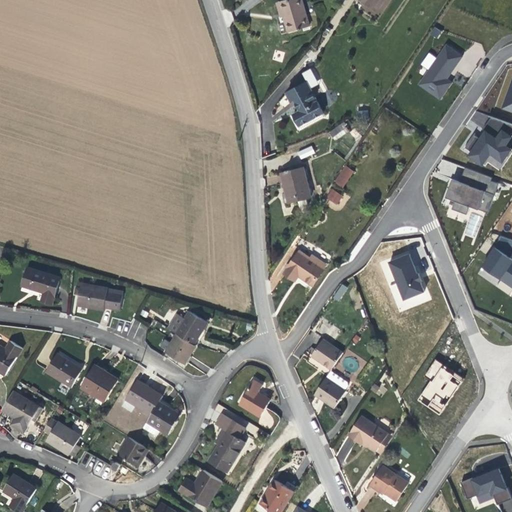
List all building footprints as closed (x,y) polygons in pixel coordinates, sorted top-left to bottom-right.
[(309,26),(302,0),(286,0),(279,2),(283,17),(288,32),(309,26)] [(381,17),(389,0),(358,0),(356,5),(381,17)] [(437,39),(442,31),(434,26),(429,34),(437,39)] [(463,56),(446,45),(420,85),(440,99),(449,85),(451,82),(447,79),(451,74),(454,69),(463,56)] [(275,50),(272,60),(282,62),(285,52),(275,50)] [(511,81),(502,108),(511,111),(511,81)] [(324,113),(307,82),(286,93),(290,102),(294,101),(297,107),(299,111),(293,114),(299,126),(324,113)] [(346,132),(344,127),(329,133),(331,138),(346,132)] [(491,162),(500,148),(511,159),(511,158),(511,130),(506,128),(501,136),(486,128),(478,138),(474,144),(476,151),(491,162)] [(463,151),(468,154),(476,137),(471,134),(463,151)] [(297,151),(301,159),(315,154),(312,146),(297,151)] [(344,165),(334,180),(344,187),(355,172),(344,165)] [(311,197),(303,167),(281,173),(285,189),(288,198),(293,197),(294,201),(298,200),(299,206),(308,204),(306,198),(311,197)] [(459,181),(452,178),(443,197),(454,202),(451,210),(466,214),(468,207),(478,210),(491,177),(466,169),(459,181)] [(344,198),(329,188),(323,196),(339,206),(344,198)] [(464,234),(475,238),(483,217),(472,213),(464,234)] [(511,256),(511,240),(499,236),(481,267),(511,288),(511,257),(511,258),(511,256)] [(313,285),(324,269),(310,259),(299,251),(284,273),(295,280),(299,275),(301,277),(313,285)] [(407,254),(387,261),(401,299),(425,292),(407,254)] [(326,265),(312,256),(310,259),(324,269),(326,265)] [(52,304),(60,278),(27,267),(22,286),(33,290),(43,293),(41,301),(52,304)] [(348,288),(339,282),(330,296),(339,301),(348,288)] [(120,310),(123,294),(107,291),(108,288),(81,283),(80,288),(76,287),(74,294),(79,295),(77,305),(99,309),(104,310),(105,308),(120,310)] [(204,328),(208,322),(190,311),(185,319),(178,314),(169,328),(178,334),(194,344),(204,328)] [(323,339),(333,325),(324,319),(314,332),(323,339)] [(184,364),(196,345),(194,344),(178,334),(166,352),(169,354),(167,357),(169,358),(173,360),(174,358),(184,364)] [(332,370),(343,353),(323,339),(312,356),(323,363),(332,370)] [(0,371),(6,375),(23,348),(11,341),(6,350),(0,346),(0,371)] [(72,387),(80,373),(77,371),(79,367),(70,361),(57,353),(46,372),(72,387)] [(465,379),(434,358),(424,375),(431,380),(417,399),(438,416),(465,379)] [(105,402),(117,382),(106,376),(102,373),(104,371),(94,365),(81,387),(105,402)] [(335,408),(346,391),(345,391),(349,386),(348,382),(331,370),(315,394),(324,401),(335,408)] [(261,417),(270,400),(262,395),(258,393),(263,385),(254,380),(239,404),(261,417)] [(159,402),(162,396),(148,387),(147,388),(145,387),(136,381),(126,399),(151,414),(159,402)] [(35,421),(43,409),(13,392),(2,410),(15,418),(11,424),(16,427),(24,432),(32,419),(35,421)] [(169,435),(180,415),(177,413),(159,402),(151,414),(143,428),(157,436),(161,430),(169,435)] [(228,473),(246,442),(239,438),(246,428),(222,414),(216,425),(224,430),(220,437),(216,443),(219,445),(209,462),(228,473)] [(377,451),(389,434),(361,416),(348,435),(362,445),(364,442),(368,445),(377,451)] [(76,444),(81,437),(51,418),(44,431),(50,435),(46,440),(70,455),(71,452),(73,453),(76,455),(80,447),(76,444)] [(245,429),(255,435),(259,428),(249,422),(245,429)] [(381,454),(393,437),(389,434),(377,451),(381,454)] [(142,460),(148,449),(129,437),(118,454),(138,466),(142,460)] [(397,501),(409,483),(383,466),(370,484),(384,494),(385,492),(387,494),(397,501)] [(511,499),(511,498),(498,468),(460,482),(468,500),(487,493),(490,498),(493,496),(497,505),(511,499)] [(207,507),(222,482),(204,470),(199,478),(195,484),(186,478),(179,490),(207,507)] [(17,511),(22,511),(37,489),(25,482),(13,474),(3,491),(15,498),(9,507),(17,511)] [(273,511),(281,511),(294,491),(285,485),(275,479),(268,490),(270,491),(268,494),(266,496),(265,495),(260,504),(273,511)] [(297,487),(287,482),(285,485),(294,491),(297,487)] [(316,511),(322,505),(305,494),(292,511),(316,511)] [(175,511),(161,503),(157,510),(155,511),(175,511)]
